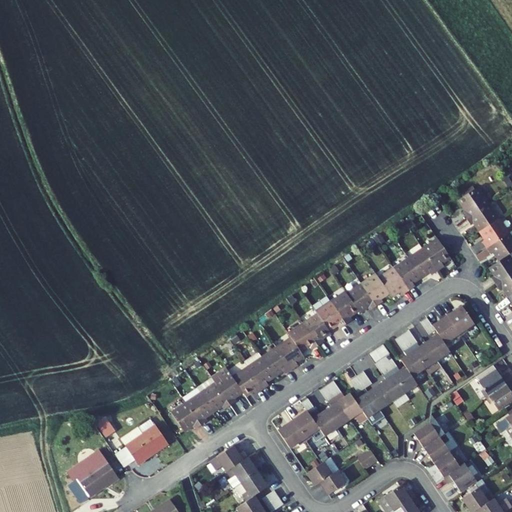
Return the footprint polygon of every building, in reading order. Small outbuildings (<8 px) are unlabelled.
[(507,187),(511,184),(511,182),(509,177),(503,181),(507,187)] [(467,219),(488,204),(477,187),(475,189),(463,197),(459,199),(466,210),(462,213),(467,219)] [(463,197),(475,189),(473,187),(462,194),(463,197)] [(480,231),(498,218),(488,204),(467,219),(471,225),(475,223),(480,231)] [(482,242),(487,248),(508,233),(498,218),(480,231),(486,239),(482,242)] [(409,219),(406,221),(411,228),(415,226),(409,219)] [(409,231),(405,226),(399,230),(403,235),(409,231)] [(500,260),(511,251),(511,230),(508,233),(487,248),(477,255),(481,261),(495,252),(500,260)] [(450,257),(438,239),(423,249),(438,271),(444,267),(442,263),(450,257)] [(423,249),(409,259),(421,277),(429,271),(432,275),(438,271),(423,249)] [(380,252),(373,256),(379,269),(386,266),(380,252)] [(492,278),(496,284),(511,273),(511,252),(500,260),(490,267),(496,275),(492,278)] [(421,277),(409,259),(394,269),(409,290),(415,286),(413,282),(421,277)] [(394,269),(379,279),(389,292),(392,297),(400,291),(402,295),(409,290),(394,269)] [(511,273),(496,284),(500,291),(504,288),(511,299),(511,273)] [(317,278),(320,282),(326,278),(324,274),(317,278)] [(379,279),(376,274),(362,284),(376,306),(383,302),(380,298),(389,292),(379,279)] [(362,284),(347,294),(358,310),(359,312),(368,306),(370,310),(376,306),(362,284)] [(347,294),(346,292),(331,302),(346,324),(352,319),(350,315),(358,310),(347,294)] [(331,302),(316,312),(318,314),(329,330),(337,324),(340,328),(346,324),(331,302)] [(447,316),(461,336),(468,331),(466,329),(474,323),(462,306),(447,316)] [(329,330),(318,314),(303,323),(318,346),(324,341),(322,337),(330,332),(329,330)] [(461,336),(447,316),(433,326),(436,330),(438,334),(445,343),(453,338),(454,340),(461,336)] [(429,335),(436,330),(427,318),(420,322),(429,335)] [(274,325),(270,319),(264,323),(267,329),(274,325)] [(303,323),(289,333),(291,338),(301,352),(309,346),(312,350),(318,346),(303,323)] [(409,330),(402,334),(413,351),(425,368),(429,374),(439,367),(442,366),(438,360),(426,343),(420,346),(417,342),(409,330)] [(251,331),(248,334),(253,342),(257,340),(251,331)] [(243,341),(239,334),(232,339),(237,345),(243,341)] [(407,355),(401,360),(406,367),(413,377),(425,368),(413,351),(402,334),(395,339),(404,351),(407,355)] [(438,334),(426,343),(438,360),(450,351),(445,343),(438,334)] [(301,352),(291,338),(277,348),(292,369),(298,365),(295,361),(304,356),(301,352)] [(413,377),(406,367),(400,370),(389,354),(390,353),(383,344),(375,349),(405,392),(417,384),(413,377)] [(277,348),(262,357),(274,376),(283,370),(285,374),(292,369),(277,348)] [(496,354),(493,348),(488,351),(491,357),(496,354)] [(409,399),(405,392),(375,349),(368,354),(386,380),(381,383),(392,401),(397,407),(409,399)] [(274,376),(262,357),(248,367),(262,389),(269,385),(266,381),(274,376)] [(248,367),(233,377),(243,392),(245,395),(253,390),(256,393),(262,389),(248,367)] [(486,397),(511,379),(511,377),(508,372),(501,377),(496,369),(493,371),(490,367),(475,377),(484,389),(481,391),(486,397)] [(233,377),(226,368),(212,377),(212,378),(216,384),(230,405),(237,401),(234,397),(243,392),(233,377)] [(364,371),(357,375),(365,388),(372,383),(364,371)] [(453,382),(446,372),(443,374),(451,384),(453,382)] [(462,377),(459,372),(454,375),(457,380),(462,377)] [(365,388),(357,375),(350,380),(358,393),(365,388)] [(197,388),(201,393),(216,384),(212,378),(197,388)] [(511,388),(511,379),(486,397),(490,404),(492,402),(498,410),(511,400),(511,393),(510,390),(511,388)] [(334,381),(327,385),(335,398),(338,402),(350,419),(354,416),(359,423),(367,418),(356,401),(351,393),(345,397),(342,393),(334,381)] [(392,401),(381,383),(368,392),(380,409),(392,401)] [(216,384),(201,393),(213,411),(221,406),(224,409),(230,405),(216,384)] [(328,402),(335,398),(327,385),(320,390),(328,402)] [(183,398),(186,403),(201,393),(197,388),(183,398)] [(425,392),(429,398),(436,394),(432,388),(425,392)] [(462,399),(456,390),(449,395),(455,403),(462,399)] [(380,409),(368,392),(356,401),(367,418),(372,424),(384,416),(380,409)] [(213,411),(201,393),(186,403),(201,425),(207,421),(205,417),(213,411)] [(308,398),(302,402),(307,410),(325,436),(335,429),(337,428),(326,410),(319,415),(308,398)] [(335,398),(328,402),(331,407),(338,402),(335,398)] [(454,405),(450,399),(440,406),(444,412),(454,405)] [(463,412),(468,409),(463,401),(458,405),(463,412)] [(350,419),(338,402),(331,407),(326,410),(337,428),(350,419)] [(186,403),(172,413),(184,431),(192,426),(195,429),(201,425),(186,403)] [(293,420),(306,440),(313,436),(317,442),(325,436),(307,410),(293,420)] [(474,418),(468,410),(463,413),(469,422),(474,418)] [(408,417),(411,422),(417,418),(414,413),(408,417)] [(511,413),(505,418),(497,424),(502,432),(506,429),(510,435),(511,434),(511,413)] [(414,433),(423,448),(444,434),(431,414),(430,422),(414,433)] [(293,420),(278,430),(290,448),(298,442),(300,445),(306,440),(293,420)] [(154,453),(168,444),(155,425),(143,434),(138,427),(124,437),(129,443),(125,446),(139,465),(145,461),(145,460),(151,456),(150,454),(154,452),(154,453)] [(462,429),(467,435),(471,432),(467,426),(462,429)] [(502,432),(506,438),(510,435),(506,429),(502,432)] [(392,433),(386,436),(389,444),(396,442),(392,433)] [(433,462),(450,452),(444,443),(449,440),(444,434),(423,448),(433,462)] [(243,451),(238,454),(233,446),(210,461),(216,470),(223,466),(226,472),(247,457),(243,451)] [(371,465),(378,460),(370,448),(365,451),(363,453),(371,465)] [(363,453),(365,451),(363,449),(355,455),(357,457),(363,453)] [(73,481),(67,485),(81,503),(102,488),(101,487),(105,485),(107,487),(119,479),(100,450),(67,472),(73,481)] [(260,459),(255,452),(247,457),(226,472),(231,478),(228,480),(234,488),(235,487),(258,472),(252,464),(260,459)] [(450,452),(433,462),(443,477),(460,466),(450,452)] [(365,469),(371,465),(363,453),(357,457),(356,457),(365,469)] [(321,482),(337,470),(338,470),(330,457),(319,464),(314,468),(307,473),(315,485),(321,482)] [(460,466),(443,477),(448,484),(453,480),(461,492),(475,483),(477,482),(465,463),(460,466)] [(346,483),(337,470),(321,482),(329,494),(346,483)] [(246,501),(254,496),(267,487),(258,472),(235,487),(240,496),(242,494),(246,501)] [(501,475),(504,480),(509,477),(505,472),(501,475)] [(478,487),(462,498),(471,511),(472,511),(493,498),(488,492),(490,491),(482,479),(477,482),(475,483),(478,487)] [(406,493),(401,485),(378,500),(386,511),(392,511),(415,496),(411,490),(406,493)] [(279,497),(274,490),(262,499),(266,506),(279,497)] [(237,508),(240,511),(256,511),(262,508),(254,496),(246,501),(237,508)] [(420,503),(415,496),(392,511),(419,511),(415,506),(420,503)] [(271,511),(284,504),(279,497),(266,506),(270,511),(271,511)] [(497,504),(493,498),(472,511),(504,511),(511,507),(506,498),(497,504)] [(157,511),(178,511),(170,500),(155,509),(157,511)]
